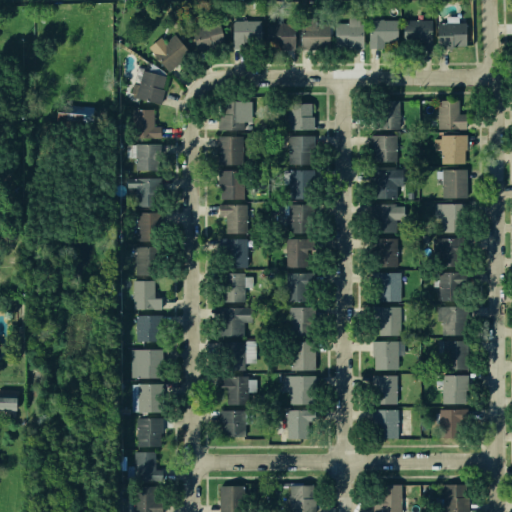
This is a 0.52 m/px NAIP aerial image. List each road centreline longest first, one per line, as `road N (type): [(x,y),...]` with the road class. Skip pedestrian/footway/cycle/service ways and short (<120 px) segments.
road 1 (residential): [(500,511),(495,0)]
road 2 (residential): [(207,80),(187,114),(188,511)]
road 3 (residential): [(346,511),(348,77)]
road 4 (residential): [(188,460),(501,459)]
road 5 (residential): [(499,76),(207,80)]
